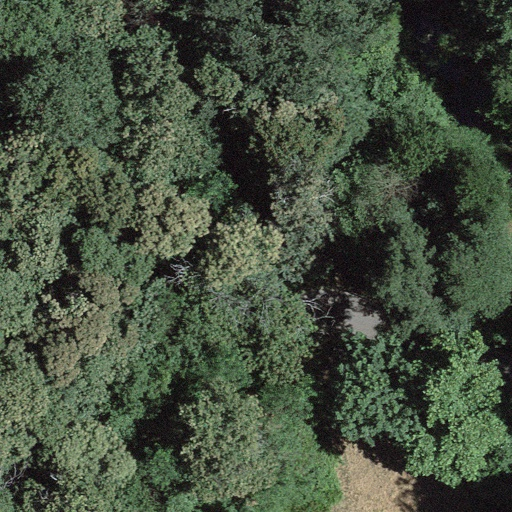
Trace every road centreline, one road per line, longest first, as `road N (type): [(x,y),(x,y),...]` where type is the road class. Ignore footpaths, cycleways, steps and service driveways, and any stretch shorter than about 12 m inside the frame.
road 1 (residential): [(224,318),(178,104),(139,0)]
road 2 (residential): [(224,318),(307,316),(465,351),(511,370)]
road 3 (residential): [(172,511),(224,318)]
